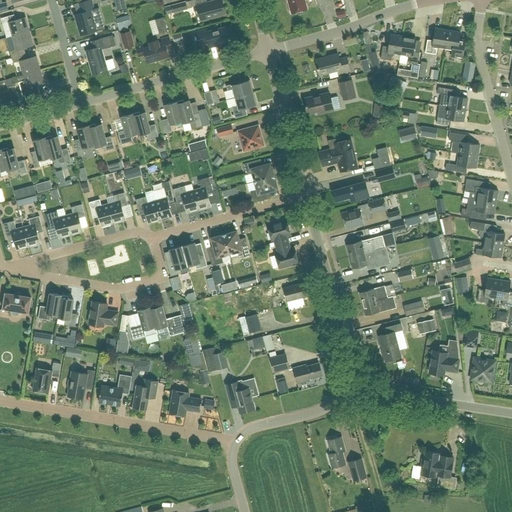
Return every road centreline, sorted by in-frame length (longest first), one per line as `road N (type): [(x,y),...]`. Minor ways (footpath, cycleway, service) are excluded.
road 1 (residential): [(235,441),(0,401)]
road 2 (residential): [(154,238),(163,276),(123,289),(0,266)]
road 3 (residential): [(359,385),(305,195)]
road 4 (unclassified): [(79,102),(267,52)]
road 5 (residential): [(511,178),(480,65),(483,0)]
road 6 (residential): [(440,0),(267,52)]
road 7 (residential): [(0,266),(135,231),(154,238)]
road 8 (residential): [(154,238),(305,195)]
road 9 (residential): [(511,413),(359,385)]
road 10 (residential): [(305,195),(267,52)]
road 11 (unclassified): [(235,441),(250,428),(314,413),(359,385)]
